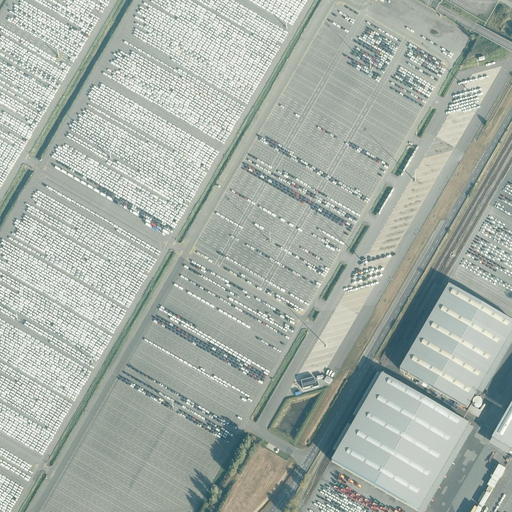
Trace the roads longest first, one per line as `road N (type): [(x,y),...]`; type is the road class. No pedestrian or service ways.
road 1 (unclassified): [(331,0),(56,474)]
road 2 (unclassified): [(303,321),(453,62),(343,0)]
road 3 (unclassified): [(511,112),(368,359)]
road 4 (unclassified): [(0,237),(136,0)]
road 5 (unclassified): [(192,511),(303,321)]
road 6 (unclassified): [(368,359),(274,511)]
road 7 (unclassified): [(368,359),(477,424)]
